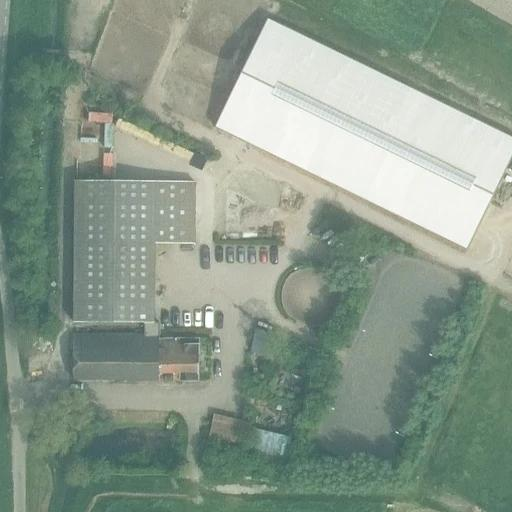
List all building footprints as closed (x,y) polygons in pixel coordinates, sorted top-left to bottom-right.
[(214,127),(466,250),(511,155),(511,138),(267,19),(214,127)] [(74,182),(73,323),(154,323),(154,243),(194,243),(194,182),(74,182)] [(240,194),(236,210),(258,215),(262,199),(240,194)] [(73,335),(73,380),(73,381),(198,381),(198,340),(158,339),(158,336),(73,335)] [(215,414),(211,429),(246,439),(251,424),(215,414)]
